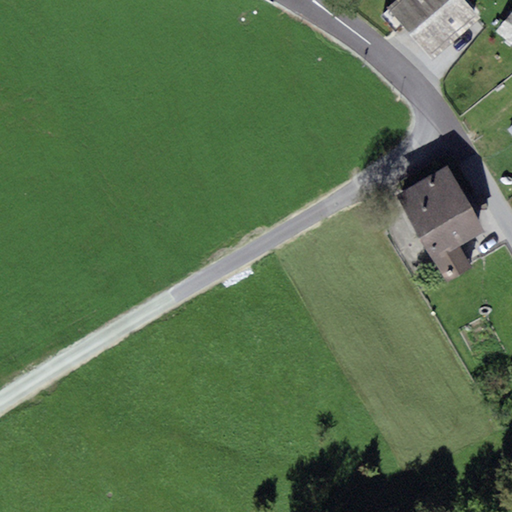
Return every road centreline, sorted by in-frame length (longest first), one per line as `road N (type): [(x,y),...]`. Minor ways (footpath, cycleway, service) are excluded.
road 1 (track): [(0,400),(451,130)]
road 2 (residential): [(313,0),(415,88),(451,130),(511,230)]
